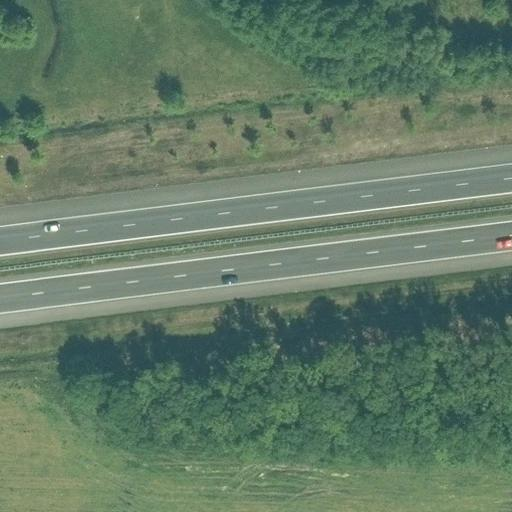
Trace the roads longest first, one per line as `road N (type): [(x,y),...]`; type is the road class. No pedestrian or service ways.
road 1 (motorway): [(0,298),(511,235)]
road 2 (motorway): [(511,178),(0,241)]
